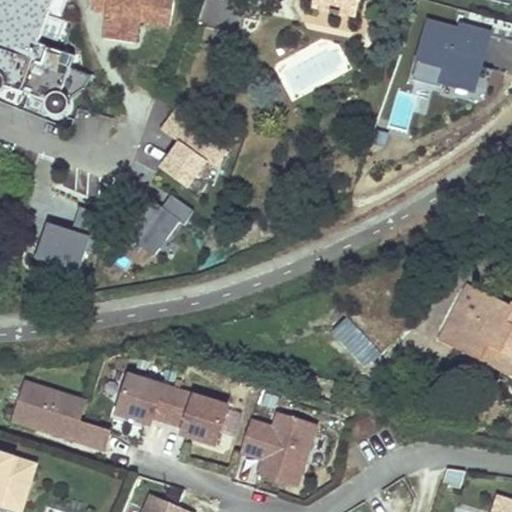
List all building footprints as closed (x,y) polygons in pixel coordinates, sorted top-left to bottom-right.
[(4,92),(7,89),(47,103),(47,107),(48,111),(51,115),(54,117),(58,118),(62,117),(66,115),(69,112),(70,108),(69,101),(66,98),(63,95),(76,57),(39,45),(54,0),(0,0),(0,95),(1,95),(4,92)] [(174,0),(94,0),(93,11),(104,13),(101,40),(136,44),(139,23),(171,27),(174,0)] [(359,0),(315,0),(313,10),(330,14),(329,18),(339,20),(340,16),(355,20),(359,0)] [(467,33),(429,23),(413,79),(441,87),(443,79),(470,87),(476,66),(481,67),(490,35),(468,28),(467,33)] [(178,142),(159,166),(186,187),(204,164),(215,172),(225,159),(189,131),(198,120),(179,105),(161,129),(178,142)] [(387,134),(378,132),(376,141),(385,144),(387,134)] [(163,209),(152,202),(123,243),(138,253),(141,248),(155,257),(179,222),(185,226),(194,212),(172,196),(163,209)] [(55,268),(72,275),(82,249),(97,255),(111,220),(80,208),(70,234),(47,225),(42,237),(40,236),(33,254),(57,264),(55,268)] [(492,299),(470,288),(441,342),(495,370),(503,355),(495,352),(492,358),(468,346),(492,299)] [(503,355),(495,370),(511,378),(511,307),(511,309),(492,299),(468,346),(492,358),(495,352),(503,355)] [(377,352),(347,318),(334,330),(364,364),(377,352)] [(166,419),(176,388),(127,373),(115,411),(148,422),(150,414),(166,419)] [(77,417),(84,396),(26,375),(12,412),(101,444),(107,427),(77,417)] [(213,442),(225,404),(176,388),(166,419),(182,425),(179,432),(213,442)] [(294,485),(313,426),(275,414),(271,426),(261,458),(256,473),(294,485)] [(255,456),(265,424),(248,419),(238,451),(255,456)] [(261,458),(271,426),(265,424),(255,456),(261,458)] [(0,503),(4,505),(11,481),(32,487),(39,465),(0,452),(0,503)] [(465,471),(449,470),(444,481),(448,482),(448,488),(460,488),(465,471)] [(11,481),(4,505),(25,511),(32,487),(11,481)] [(196,511),(161,496),(153,511),(196,511)] [(511,511),(511,500),(497,496),(492,511),(511,511)]
